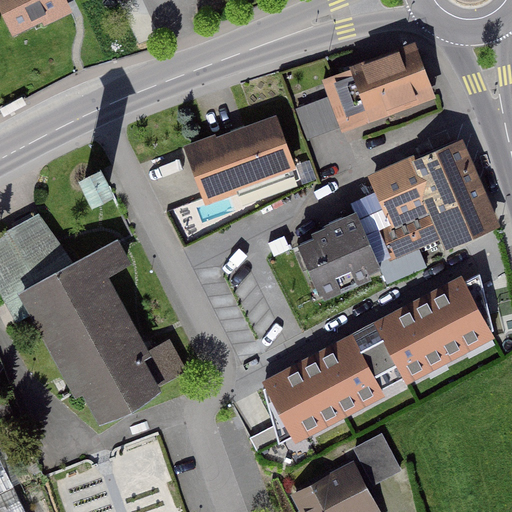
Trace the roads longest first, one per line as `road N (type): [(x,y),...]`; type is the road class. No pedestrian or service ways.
road 1 (residential): [(97,107),(218,358),(220,383),(197,414),(237,511)]
road 2 (secondary): [(97,107),(288,34)]
road 3 (secondary): [(288,34),(433,17)]
